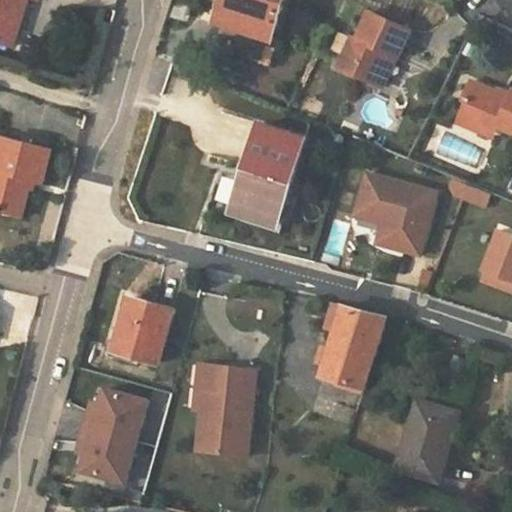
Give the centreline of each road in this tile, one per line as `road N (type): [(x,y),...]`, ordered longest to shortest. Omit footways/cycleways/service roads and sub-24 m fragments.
road 1 (residential): [(78,228),(511,342)]
road 2 (residential): [(13,511),(19,448),(78,228)]
road 3 (residential): [(78,228),(143,25),(142,0)]
